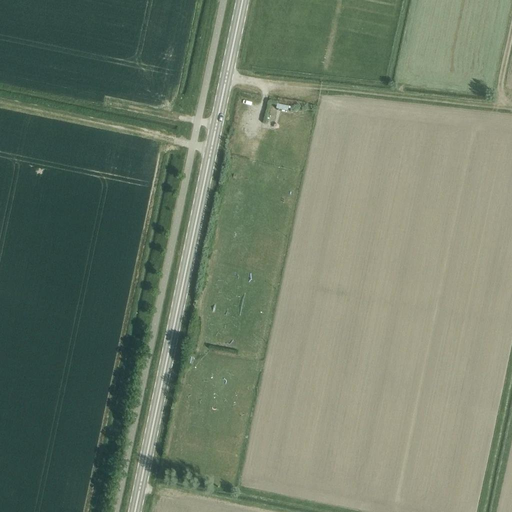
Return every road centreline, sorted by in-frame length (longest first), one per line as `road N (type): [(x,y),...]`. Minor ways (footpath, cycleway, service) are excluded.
road 1 (secondary): [(134,511),(242,0)]
road 2 (track): [(226,78),(511,108)]
road 3 (track): [(0,102),(211,150)]
road 4 (track): [(139,488),(257,511)]
